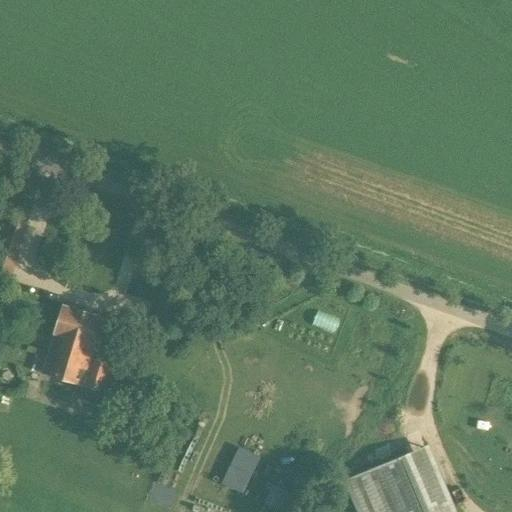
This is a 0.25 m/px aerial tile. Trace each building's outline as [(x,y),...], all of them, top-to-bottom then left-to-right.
[(27,227),(6,220),(0,238),(0,285),(7,288),(27,227)] [(164,295),(155,322),(152,334),(167,339),(171,327),(179,300),(164,295)] [(103,392),(111,366),(92,360),(105,319),(62,306),(41,373),(103,392)] [(221,483),(243,492),(260,454),(239,444),(221,483)] [(452,511),(425,447),(347,480),(360,511),(452,511)] [(282,510),(290,491),(271,483),(264,503),(282,510)]
